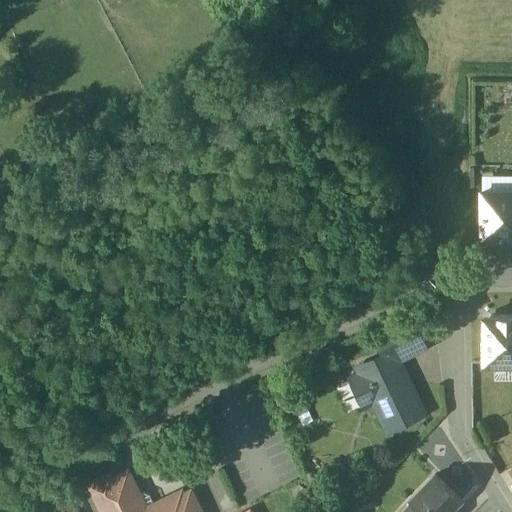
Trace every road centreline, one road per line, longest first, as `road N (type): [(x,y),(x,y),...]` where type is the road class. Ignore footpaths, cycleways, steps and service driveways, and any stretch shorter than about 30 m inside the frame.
road 1 (residential): [(0,496),(449,280)]
road 2 (residential): [(510,511),(462,430),(449,280)]
